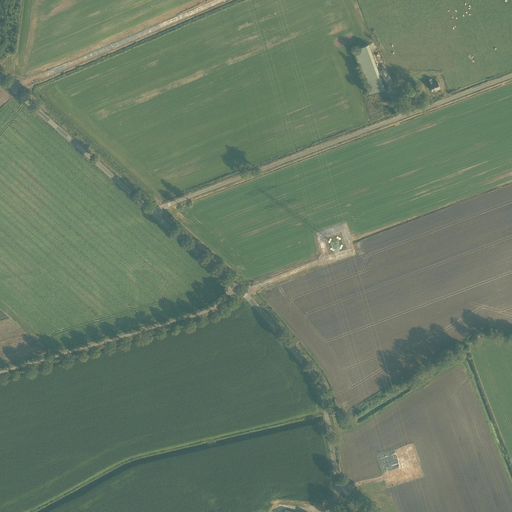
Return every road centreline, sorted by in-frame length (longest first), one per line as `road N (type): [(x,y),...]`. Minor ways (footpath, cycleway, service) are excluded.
road 1 (unclassified): [(152,211),(511,76)]
road 2 (unclassified): [(333,511),(337,477),(320,378),(236,284)]
road 3 (unclassified): [(0,373),(214,312),(236,284)]
road 4 (unclassified): [(152,211),(0,78)]
